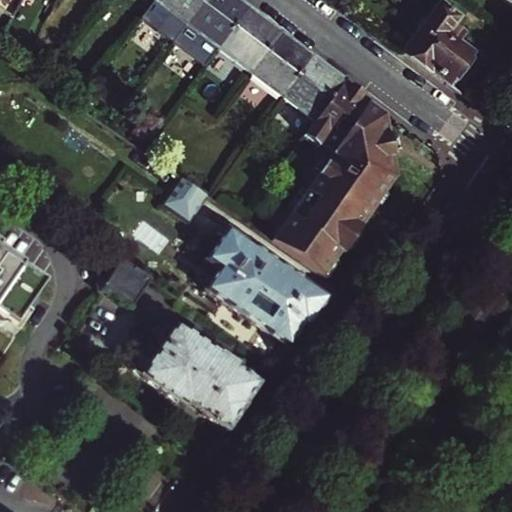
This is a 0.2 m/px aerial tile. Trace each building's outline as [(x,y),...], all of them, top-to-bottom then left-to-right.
[(21,0),(0,0),(0,4),(15,13),(21,0)] [(204,0),(154,0),(186,25),(204,0)] [(218,49),(248,9),(235,0),(204,0),(186,25),(218,49)] [(418,35),(405,52),(447,84),(469,55),(453,43),(460,34),(450,26),(450,25),(455,24),(455,13),(451,13),(445,8),(444,5),(434,8),(436,13),(429,22),(423,17),(413,31),(418,35)] [(280,33),(248,9),(218,49),(250,73),(280,33)] [(280,33),(250,73),(282,97),(312,57),(280,33)] [(476,46),(460,34),(453,43),(469,55),(476,46)] [(344,82),(312,57),(282,97),(314,121),(344,82)] [(334,152),(326,164),(379,200),(395,178),(392,159),(393,158),(392,152),(390,140),(389,135),(387,136),(383,116),(368,106),(371,102),(344,82),(314,121),(303,136),(320,148),(323,144),(334,152)] [(396,139),(390,140),(392,152),(398,151),(396,139)] [(379,200),(326,164),(272,242),(322,276),(339,252),(343,254),(360,230),(359,229),(379,200)] [(206,197),(179,178),(160,204),(187,224),(206,197)] [(205,260),(218,270),(191,309),(269,362),(281,345),(285,349),(301,327),(304,329),(325,299),(227,231),(205,260)] [(0,315),(14,326),(42,282),(0,252),(0,315)] [(149,280),(120,260),(107,281),(96,282),(96,293),(111,291),(131,307),(149,280)] [(198,334),(192,341),(175,329),(173,332),(170,329),(164,329),(157,340),(157,345),(162,348),(157,355),(149,349),(143,349),(132,364),(134,370),(142,376),(142,378),(184,407),(187,403),(201,412),(200,414),(224,430),(225,428),(236,428),(243,419),(241,406),(254,387),(253,383),(234,371),(234,367),(219,357),(214,357),(199,346),(204,338),(198,334)]
